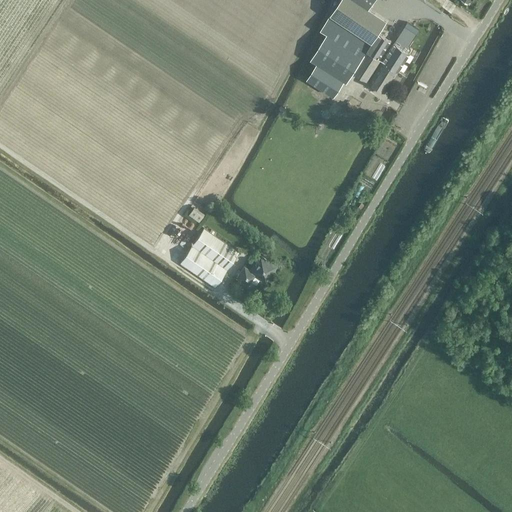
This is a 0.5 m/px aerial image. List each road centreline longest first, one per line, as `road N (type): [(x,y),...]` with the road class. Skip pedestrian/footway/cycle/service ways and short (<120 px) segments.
road 1 (unclassified): [(184,511),(499,0)]
road 2 (track): [(0,143),(265,326)]
road 3 (track): [(250,339),(148,511)]
